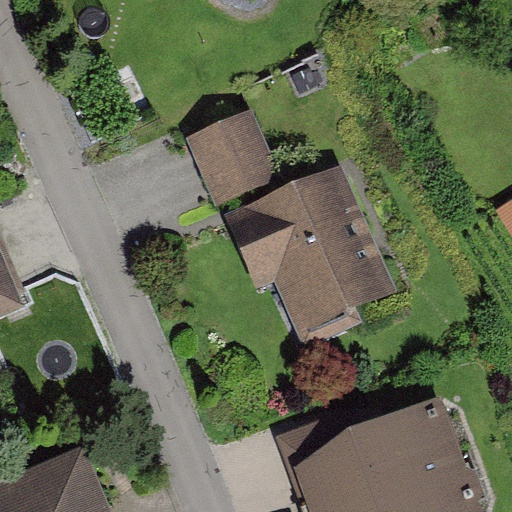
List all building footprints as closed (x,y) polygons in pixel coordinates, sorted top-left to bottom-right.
[(188,144),(218,213),(283,184),(254,116),(188,144)] [(257,296),(276,288),(305,355),(364,330),(359,318),(400,301),(343,171),(244,214),(246,219),(227,227),(257,296)] [(0,257),(0,327),(25,316),(0,257)] [(345,415),(280,435),(304,511),(472,511),(440,410),(352,438),(345,415)] [(0,488),(0,511),(108,511),(85,454),(0,488)]
